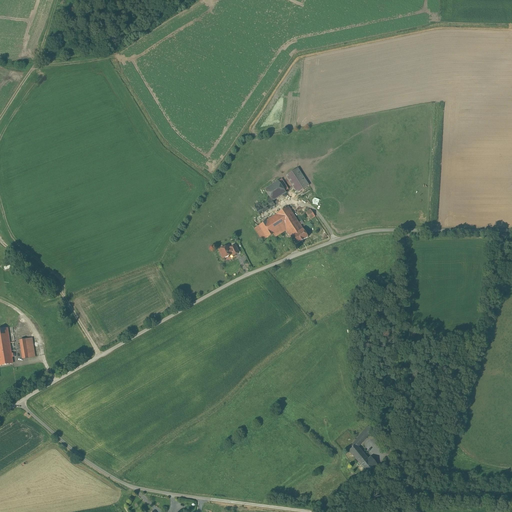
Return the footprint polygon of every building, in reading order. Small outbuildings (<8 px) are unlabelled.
[(296,192),(308,184),(296,167),(284,174),(296,192)] [(262,188),(267,197),(252,206),(258,215),(273,206),(271,201),(285,192),(284,191),(287,189),(280,177),(262,188)] [(303,229),(288,206),(276,214),(284,226),(286,230),(291,237),(303,229)] [(284,226),(276,214),(268,220),(276,232),(284,226)] [(272,234),(276,232),(268,220),(258,226),(266,238),(272,234)] [(266,238),(258,226),(254,228),(262,241),(266,238)] [(286,230),(284,226),(276,232),(272,234),(275,238),(283,232),(286,230)] [(303,229),(291,237),(295,244),(308,236),(303,229)] [(232,253),(230,248),(228,245),(219,250),(223,258),(224,257),(226,258),(228,257),(229,255),(232,253)] [(239,253),(235,245),(230,248),(232,253),(233,255),(239,253)] [(7,328),(0,329),(0,365),(13,363),(7,328)] [(32,338),(27,339),(30,357),(35,357),(32,338)] [(27,339),(19,340),(22,358),(30,357),(27,339)] [(368,459),(356,444),(349,450),(361,465),(368,459)] [(368,459),(361,465),(367,473),(377,464),(373,460),(370,461),(368,459)]
